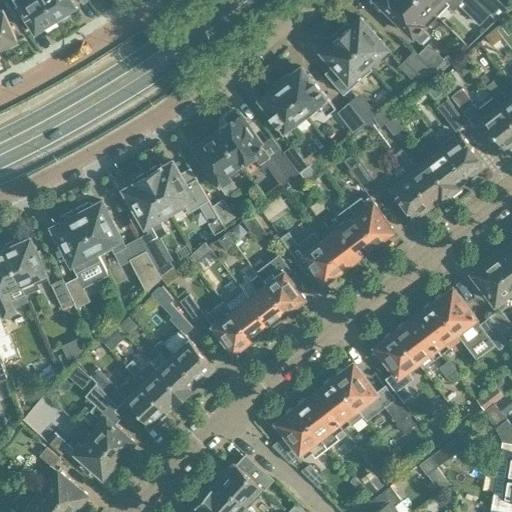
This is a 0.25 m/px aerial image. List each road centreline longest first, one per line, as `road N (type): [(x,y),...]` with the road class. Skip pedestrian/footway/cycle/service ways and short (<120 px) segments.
road 1 (residential): [(0,200),(167,113),(309,0)]
road 2 (residential): [(221,416),(271,369),(511,193)]
road 3 (primary): [(0,163),(145,82),(257,0)]
road 4 (primary): [(221,0),(0,136)]
road 5 (residential): [(166,0),(0,97)]
road 6 (residential): [(326,511),(221,416)]
road 7 (residential): [(129,511),(221,416)]
